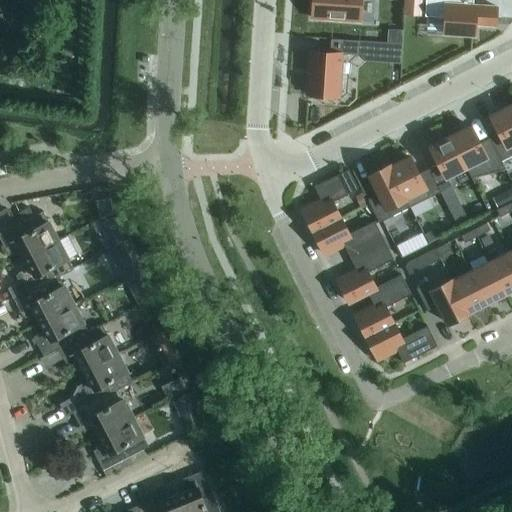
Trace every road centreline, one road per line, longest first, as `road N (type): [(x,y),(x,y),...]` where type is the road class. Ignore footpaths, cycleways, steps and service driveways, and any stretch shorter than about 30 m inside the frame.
road 1 (residential): [(254,157),(368,391),(388,398),(511,338)]
road 2 (unclassified): [(317,511),(200,270),(168,161)]
road 3 (residential): [(254,157),(284,162),(511,45)]
road 4 (residential): [(0,189),(168,161)]
road 5 (unclassified): [(168,161),(173,0)]
road 6 (residential): [(254,157),(264,0)]
road 7 (residential): [(53,511),(190,445)]
